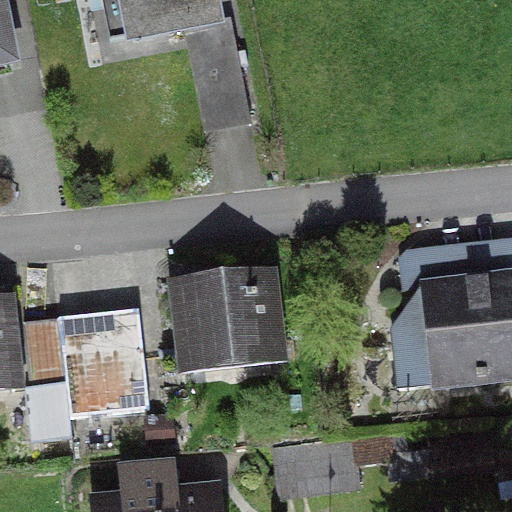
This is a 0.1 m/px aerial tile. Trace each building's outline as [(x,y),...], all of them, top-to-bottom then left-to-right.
[(121,0),(129,41),(212,25),(207,0),(121,0)] [(247,123),(228,28),(184,37),(203,132),(247,123)] [(396,394),(511,381),(511,305),(509,281),(441,288),(438,262),(396,267),(399,293),(431,290),(435,330),(390,335),(396,394)] [(270,351),(273,351),(265,281),(175,291),(183,361),(270,351)] [(0,379),(10,378),(3,308),(0,308),(0,379)] [(135,316),(56,324),(67,424),(146,415),(135,316)] [(22,392),(28,447),(69,442),(67,424),(56,324),(20,328),(28,392),(22,392)] [(117,474),(120,503),(89,507),(89,511),(218,511),(216,493),(156,500),(153,470),(117,474)]
